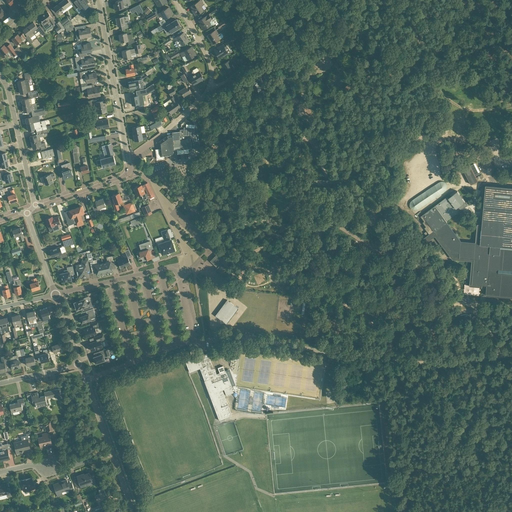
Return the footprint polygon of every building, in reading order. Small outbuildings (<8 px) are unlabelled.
[(73,0),(75,2),(75,3),(72,5),(76,9),(78,7),(82,11),(89,6),(87,3),(89,1),(89,2),(87,0),(73,0)] [(116,3),(113,4),(115,10),(124,8),(123,3),(128,2),(127,0),(120,0),(115,1),(116,3)] [(193,11),(195,15),(203,10),(200,6),(204,4),(200,0),(199,0),(191,5),(194,10),(193,11)] [(60,2),(54,7),(56,10),(54,12),(57,17),(60,14),(59,12),(65,8),(60,2)] [(139,4),(131,9),(133,12),(137,10),(139,14),(143,12),(139,4)] [(207,11),(210,15),(217,10),(215,6),(207,11)] [(163,15),(165,18),(173,14),(169,7),(158,13),(159,17),(163,15)] [(52,17),(47,11),(39,17),(43,22),(41,23),(44,27),(52,22),(53,23),(55,22),(52,17)] [(154,12),(146,16),(149,20),(157,15),(154,12)] [(208,14),(199,20),(202,25),(201,25),(203,29),(210,25),(211,26),(216,23),(212,18),(212,19),(208,14)] [(123,16),(116,17),(117,26),(121,25),(122,30),(130,26),(128,16),(124,17),(123,16)] [(176,20),(176,19),(165,26),(163,24),(156,28),(159,31),(164,28),(165,31),(169,28),(171,32),(181,27),(179,23),(177,19),(176,20)] [(63,25),(66,28),(74,27),(69,20),(67,22),(63,25)] [(33,22),(28,26),(32,31),(35,34),(39,31),(42,35),(45,32),(40,26),(38,28),(33,22)] [(65,28),(62,24),(58,27),(55,29),(58,33),(65,28)] [(28,26),(23,30),(27,35),(28,35),(28,36),(26,37),(31,44),(33,42),(30,38),(35,34),(32,31),(28,26)] [(75,27),(76,33),(80,33),(81,38),(91,36),(90,28),(81,29),(81,26),(75,27)] [(215,30),(207,35),(212,44),(219,39),(223,37),(223,36),(222,34),(220,33),(217,35),(216,34),(218,33),(215,30)] [(184,32),(175,38),(176,41),(178,40),(182,45),(189,41),(184,32)] [(119,34),(121,42),(128,41),(127,39),(132,38),(131,34),(127,35),(126,33),(119,34)] [(22,40),(25,37),(23,34),(19,36),(17,34),(12,38),(17,44),(22,40)] [(4,44),(0,47),(0,51),(1,52),(0,52),(0,54),(3,58),(8,54),(6,53),(9,51),(8,50),(14,56),(17,54),(18,53),(10,43),(6,47),(4,44)] [(79,53),(80,56),(86,55),(86,52),(92,51),(90,43),(81,44),(81,45),(77,45),(78,49),(79,49),(79,53)] [(222,44),(214,49),(219,57),(222,55),(223,56),(228,53),(225,48),(228,47),(225,43),(222,44)] [(131,57),(130,53),(136,51),(136,53),(141,52),(139,44),(134,45),(135,48),(130,49),(122,50),(124,59),(131,57)] [(21,50),(18,45),(14,48),(20,55),(23,52),(21,50)] [(186,54),(189,59),(196,55),(191,46),(180,53),(182,56),(186,54)] [(245,46),(240,50),(243,56),(249,52),(245,46)] [(84,56),(80,56),(78,57),(76,57),(75,57),(76,64),(79,63),(80,68),(95,66),(93,58),(84,59),(84,56)] [(221,65),(227,73),(234,68),(231,64),(233,64),(230,59),(221,65)] [(126,69),(127,76),(135,74),(134,68),(133,64),(129,65),(130,68),(126,69)] [(145,73),(147,76),(156,70),(154,67),(145,73)] [(87,70),(72,73),(72,76),(78,75),(78,79),(80,79),(81,84),(87,83),(98,81),(96,72),(88,74),(87,70)] [(189,77),(194,85),(204,79),(199,71),(189,77)] [(25,79),(18,81),(19,87),(30,85),(28,79),(31,78),(30,72),(24,73),(25,79)] [(249,80),(254,94),(263,90),(259,80),(262,79),(260,75),(249,80)] [(290,82),(281,84),(282,90),(294,88),(293,82),(292,82),(291,75),(289,76),(290,82)] [(141,79),(128,82),(129,89),(139,87),(139,88),(144,88),(143,83),(142,83),(141,79)] [(167,90),(170,95),(176,92),(171,84),(167,86),(169,89),(167,90)] [(30,85),(19,87),(20,93),(28,92),(28,95),(38,93),(37,90),(31,91),(30,85)] [(91,85),(81,87),(83,93),(88,92),(89,97),(100,95),(99,86),(92,88),(91,85)] [(180,94),(182,93),(184,98),(192,93),(189,89),(188,90),(186,86),(178,91),(180,94)] [(138,95),(131,97),(132,104),(139,103),(138,98),(142,97),(142,93),(146,93),(146,89),(137,91),(138,95)] [(29,98),(22,99),(23,105),(32,104),(31,97),(38,96),(38,93),(28,95),(29,98)] [(167,101),(163,104),(165,107),(166,107),(168,110),(171,114),(181,107),(176,100),(173,96),(170,99),(173,102),(169,104),(167,101)] [(94,102),(96,113),(106,111),(104,101),(94,102)] [(32,104),(23,105),(24,112),(32,110),(32,113),(42,111),(45,111),(44,108),(37,109),(34,110),(32,104)] [(150,110),(153,114),(160,110),(157,106),(150,110)] [(33,116),(25,118),(27,124),(40,121),(38,115),(43,114),(42,111),(32,113),(33,116)] [(90,119),(91,124),(96,123),(97,129),(109,126),(108,119),(98,121),(97,116),(90,119)] [(27,124),(29,131),(36,129),(37,131),(42,130),(47,129),(46,126),(45,120),(40,121),(27,124)] [(132,127),(133,134),(142,133),(145,132),(144,126),(143,125),(132,127)] [(180,131),(172,132),(172,135),(174,150),(191,148),(191,141),(189,141),(189,136),(194,137),(195,128),(184,127),(184,129),(180,129),(180,130),(180,131)] [(37,134),(30,136),(32,142),(41,140),(40,137),(43,136),(43,133),(42,130),(37,131),(37,134)] [(159,148),(155,149),(157,160),(164,159),(164,156),(174,155),(174,150),(172,135),(168,135),(159,142),(159,148)] [(41,140),(32,142),(33,148),(40,147),(41,149),(46,148),(45,142),(41,143),(41,140)] [(110,143),(105,145),(107,153),(104,154),(105,157),(100,159),(96,160),(97,164),(97,165),(101,163),(102,165),(101,166),(102,168),(106,167),(106,166),(115,163),(113,155),(114,155),(110,143)] [(41,151),(43,158),(54,155),(53,148),(41,151)] [(84,166),(80,167),(82,173),(89,171),(87,165),(85,157),(82,158),(84,166)] [(7,159),(0,160),(0,167),(9,166),(7,159)] [(63,170),(61,171),(64,178),(73,175),(70,169),(72,168),(70,162),(61,165),(63,170)] [(463,170),(470,185),(471,184),(480,180),(480,179),(478,176),(476,177),(471,166),(470,167),(470,166),(463,170)] [(0,172),(0,175),(1,176),(1,179),(5,178),(6,182),(12,180),(10,173),(8,174),(7,171),(0,172)] [(51,178),(55,177),(54,173),(50,174),(41,177),(42,182),(44,181),(45,185),(53,182),(51,178)] [(143,185),(141,186),(141,185),(134,187),(137,196),(141,194),(143,199),(147,198),(145,193),(144,190),(145,189),(149,198),(154,196),(147,183),(143,185)] [(434,230),(426,236),(424,238),(427,242),(435,236),(451,257),(453,259),(472,261),(469,286),(482,287),(482,285),(486,285),(485,295),(511,297),(511,186),(486,184),(482,224),(477,224),(475,242),(461,241),(447,222),(435,231),(434,230)] [(8,196),(8,198),(10,202),(18,200),(15,193),(14,189),(10,190),(12,194),(8,196)] [(426,236),(434,230),(435,231),(447,222),(447,221),(468,205),(458,191),(422,218),(424,221),(423,222),(426,226),(425,227),(427,231),(424,233),(426,236)] [(119,209),(117,203),(122,201),(119,193),(112,195),(114,199),(112,200),(116,210),(119,209)] [(408,201),(410,208),(424,203),(425,206),(429,205),(426,195),(408,201)] [(97,205),(93,206),(95,213),(101,211),(100,211),(106,209),(105,206),(103,199),(95,201),(97,205)] [(132,202),(126,204),(129,213),(135,211),(132,202)] [(141,208),(145,217),(152,214),(148,205),(141,208)] [(82,206),(75,208),(81,225),(84,224),(80,214),(84,213),(82,206)] [(75,208),(64,212),(67,222),(73,220),(74,223),(76,222),(78,226),(81,225),(75,208)] [(52,216),(45,219),(50,232),(59,229),(58,224),(60,223),(58,216),(52,218),(52,216)] [(12,230),(14,235),(15,236),(18,235),(20,241),(24,240),(20,227),(12,230)] [(157,244),(160,250),(162,254),(175,250),(171,239),(170,238),(167,229),(161,231),(165,241),(157,244)] [(62,240),(64,246),(74,244),(72,237),(71,238),(67,239),(62,240)] [(149,250),(153,249),(150,241),(146,242),(146,244),(141,245),(143,251),(136,253),(138,257),(142,255),(143,259),(147,258),(147,259),(151,258),(149,250)] [(59,247),(50,250),(52,257),(56,255),(58,258),(67,256),(63,246),(60,247),(59,247)] [(20,247),(11,250),(13,255),(15,254),(21,252),(22,252),(20,247)] [(127,266),(127,265),(130,264),(128,258),(131,256),(128,249),(122,252),(124,258),(117,261),(121,268),(124,267),(127,266)] [(215,256),(210,261),(215,267),(217,268),(221,264),(220,262),(218,261),(220,260),(221,259),(217,254),(215,256)] [(106,262),(102,263),(105,272),(106,272),(106,273),(109,272),(109,271),(112,270),(111,265),(115,264),(112,255),(106,257),(107,261),(106,261),(106,262)] [(82,266),(76,267),(78,277),(82,276),(82,277),(88,276),(86,268),(89,268),(87,259),(81,261),(82,266)] [(105,272),(102,263),(99,264),(99,262),(97,263),(96,259),(89,261),(91,269),(95,268),(97,274),(100,273),(100,274),(104,274),(103,273),(105,272)] [(59,274),(60,278),(61,278),(62,282),(71,279),(70,275),(74,274),(73,266),(67,267),(67,269),(64,270),(64,273),(60,273),(60,274),(59,274)] [(30,283),(32,290),(40,288),(38,281),(37,281),(36,278),(32,279),(33,282),(30,283)] [(14,283),(13,283),(14,287),(14,289),(16,294),(22,293),(20,286),(22,285),(20,279),(14,280),(14,283)] [(75,307),(76,309),(77,309),(81,308),(82,311),(92,307),(90,300),(86,302),(85,299),(83,299),(83,298),(80,299),(80,300),(74,302),(76,306),(75,307)] [(229,300),(213,314),(224,326),(240,311),(229,300)] [(47,307),(40,310),(42,315),(42,317),(43,320),(47,318),(50,318),(47,307)] [(91,316),(95,315),(93,308),(86,310),(87,314),(79,317),(80,319),(80,320),(81,323),(81,322),(82,323),(83,323),(86,322),(86,321),(91,320),(90,316),(91,316)] [(27,312),(28,319),(29,323),(37,322),(36,317),(34,311),(27,312)] [(19,314),(12,316),(14,324),(15,327),(19,326),(22,326),(21,322),(19,314)] [(7,317),(0,319),(0,321),(2,328),(6,327),(7,332),(12,331),(11,328),(11,326),(9,326),(9,324),(10,324),(9,321),(8,321),(7,317)] [(84,329),(86,337),(97,333),(95,328),(100,327),(98,320),(90,323),(91,327),(84,329)] [(26,330),(27,336),(33,335),(33,333),(35,333),(34,328),(31,328),(31,329),(26,330)] [(101,347),(100,344),(101,343),(101,342),(105,340),(103,334),(94,337),(95,341),(89,343),(91,350),(101,347)] [(49,351),(53,350),(54,352),(61,350),(59,344),(52,346),(52,347),(48,348),(49,351)] [(95,363),(96,363),(97,363),(97,364),(102,362),(101,361),(105,360),(104,357),(110,355),(107,348),(103,350),(99,351),(100,354),(94,357),(94,359),(95,363)] [(44,353),(39,354),(40,356),(41,362),(49,360),(47,353),(46,349),(43,350),(44,353)] [(30,356),(25,357),(27,365),(35,363),(33,352),(29,353),(30,356)] [(199,356),(203,367),(206,366),(207,371),(210,379),(204,381),(211,400),(212,400),(219,420),(232,415),(222,390),(224,389),(220,379),(219,380),(218,379),(220,379),(219,375),(217,376),(216,374),(214,368),(213,368),(208,353),(199,356)] [(17,356),(17,355),(13,356),(13,357),(9,357),(12,369),(13,368),(13,369),(17,368),(20,367),(18,356),(17,356)] [(5,365),(9,365),(7,356),(1,357),(2,362),(0,362),(0,371),(6,370),(5,365)] [(194,358),(185,361),(189,372),(198,368),(194,358)] [(217,376),(219,375),(220,379),(218,379),(219,380),(220,379),(224,389),(226,395),(233,392),(232,390),(233,389),(232,386),(226,370),(225,371),(223,365),(218,367),(220,372),(216,374),(217,376)] [(37,392),(31,393),(31,394),(33,402),(35,402),(36,408),(47,405),(46,399),(50,398),(56,396),(57,399),(63,398),(61,388),(44,392),(45,395),(41,396),(39,396),(38,395),(37,392)] [(18,402),(9,404),(11,412),(22,409),(21,404),(25,403),(24,398),(17,400),(18,402)] [(44,422),(45,426),(46,426),(48,432),(52,431),(50,421),(44,422)] [(22,440),(14,442),(16,453),(17,453),(30,450),(28,440),(32,439),(30,432),(26,433),(26,435),(21,436),(22,440)] [(42,434),(43,436),(38,437),(40,447),(46,446),(45,445),(52,443),(49,432),(42,434)] [(0,460),(10,458),(7,448),(0,449),(0,460)] [(76,485),(77,487),(81,486),(87,484),(87,483),(92,481),(89,472),(82,475),(82,474),(77,476),(79,483),(76,485)] [(18,481),(21,480),(23,491),(34,488),(33,481),(31,482),(30,478),(18,481)] [(62,495),(61,492),(68,489),(69,492),(75,490),(72,482),(68,484),(66,479),(53,484),(58,496),(62,495)] [(0,494),(6,493),(7,497),(12,496),(10,488),(6,489),(5,484),(0,484),(0,494)]
